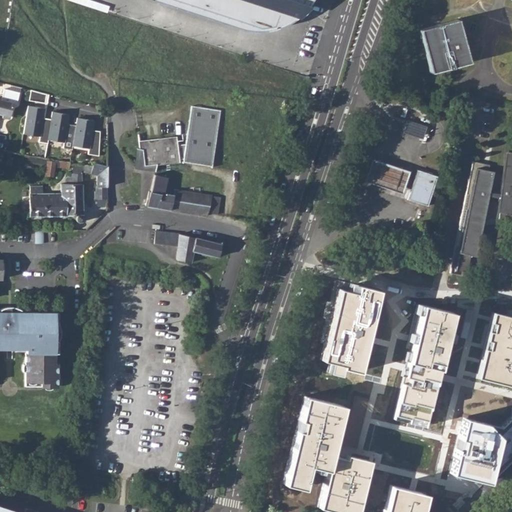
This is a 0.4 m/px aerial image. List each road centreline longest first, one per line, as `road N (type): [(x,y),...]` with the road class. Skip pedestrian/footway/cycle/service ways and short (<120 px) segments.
road 1 (secondary): [(357,0),(246,352)]
road 2 (secondary): [(292,259),(376,0)]
road 3 (secondary): [(229,511),(247,411),(292,259)]
road 4 (residential): [(117,216),(242,235),(220,335),(246,352)]
road 5 (residential): [(292,259),(409,291),(511,294)]
road 6 (secondary): [(246,352),(208,511)]
road 7 (track): [(115,122),(98,80),(58,61),(13,23)]
